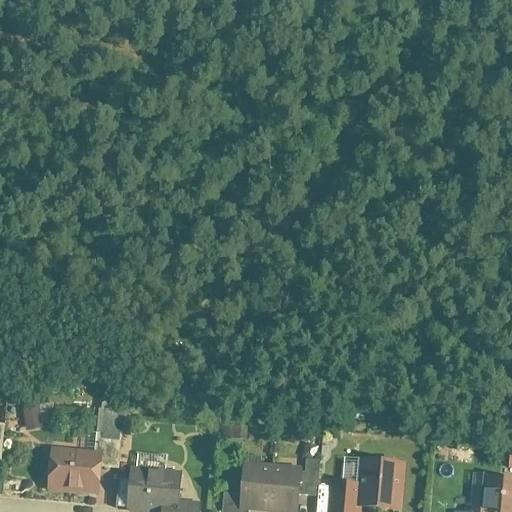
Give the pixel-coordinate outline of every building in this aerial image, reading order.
[(101,452),(51,450),(49,492),(99,493),(101,452)] [(245,467),(243,495),(225,493),(223,511),(249,511),(250,507),(297,511),(301,472),(245,467)] [(359,511),(404,511),(403,468),(359,469),(359,484),(329,484),(328,511),(359,511)] [(134,472),(131,508),(164,511),(174,511),(176,511),(177,505),(180,477),(134,472)] [(511,511),(511,481),(479,482),(478,511),(511,511)]
